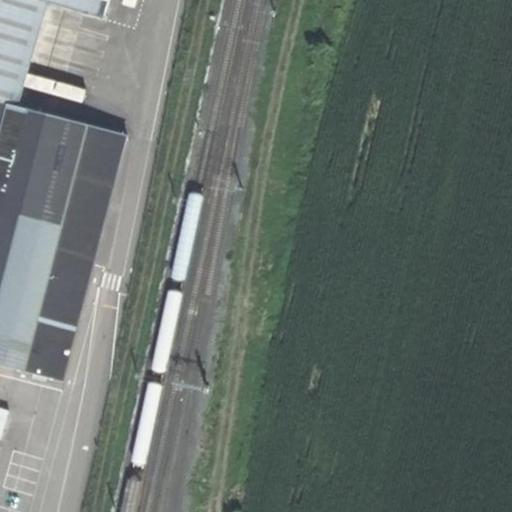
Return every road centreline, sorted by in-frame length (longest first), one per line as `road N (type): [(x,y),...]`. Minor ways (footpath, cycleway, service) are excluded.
road 1 (track): [(213,0),(103,511)]
road 2 (track): [(224,511),(271,152),(300,0)]
